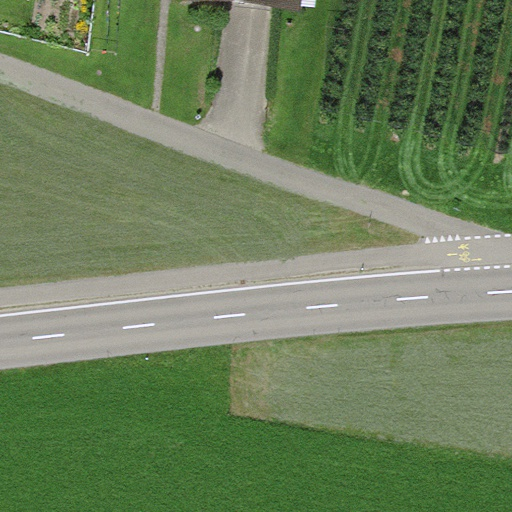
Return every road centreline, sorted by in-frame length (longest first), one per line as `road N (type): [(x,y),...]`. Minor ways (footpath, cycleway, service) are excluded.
road 1 (unclassified): [(0,72),(456,235),(488,251),(494,292)]
road 2 (tertiary): [(494,292),(0,344)]
